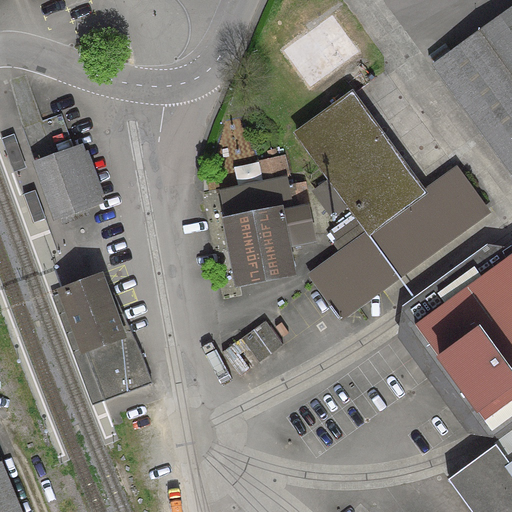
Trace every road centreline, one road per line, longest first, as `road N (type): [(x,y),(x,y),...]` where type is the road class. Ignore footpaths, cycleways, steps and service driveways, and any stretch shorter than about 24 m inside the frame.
road 1 (unknown): [(207,433),(511,233)]
road 2 (tertiary): [(225,41),(197,79),(166,87),(104,79),(0,49)]
road 3 (unknown): [(392,3),(511,201)]
